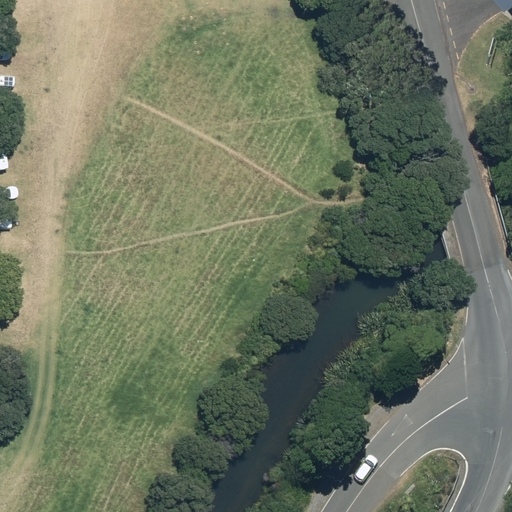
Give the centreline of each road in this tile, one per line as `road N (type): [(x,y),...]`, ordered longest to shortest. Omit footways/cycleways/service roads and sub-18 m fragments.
road 1 (unclassified): [(413,0),(500,331),(507,392)]
road 2 (residential): [(346,511),(430,416),(474,391),(507,392)]
road 3 (secondary): [(507,392),(506,432),(481,511)]
